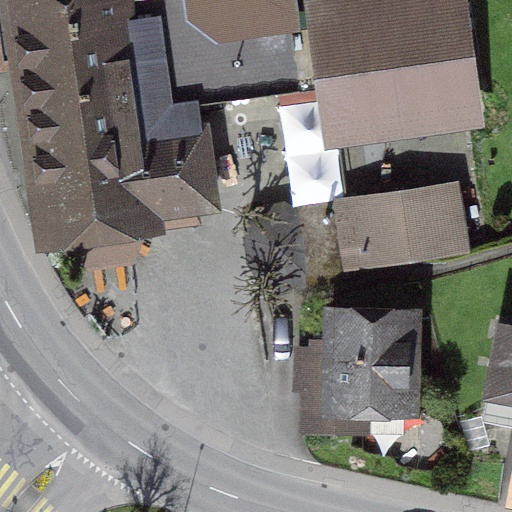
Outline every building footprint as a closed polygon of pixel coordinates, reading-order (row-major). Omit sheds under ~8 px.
[(6,0),(15,55),(26,54),(51,227),(54,227),(56,242),(65,241),(82,267),(129,261),(143,229),(149,229),(147,212),(213,202),(195,102),(329,83),(334,128),(473,109),(458,0),(457,0),(361,14),(358,0),(350,0),(317,5),(316,0),(6,0)] [(357,242),(341,244),(344,263),(359,262),(358,255),(458,241),(451,192),(352,205),(357,242)] [(346,274),(344,263),(341,244),(333,201),(302,207),(312,284),(346,274)] [(299,385),(307,386),(306,424),(364,426),(364,400),(406,401),(409,318),(336,316),(335,339),(315,339),(315,358),(300,357),(299,385)] [(511,328),(503,327),(489,409),(511,413),(511,328)]
